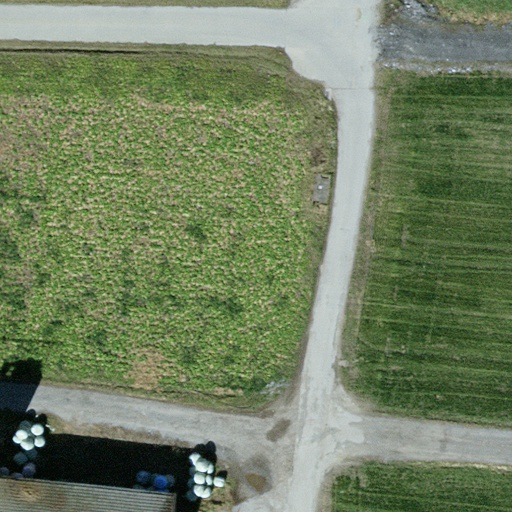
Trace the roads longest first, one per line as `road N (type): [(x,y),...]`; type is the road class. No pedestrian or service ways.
road 1 (track): [(309,433),(0,405)]
road 2 (track): [(309,433),(511,450)]
